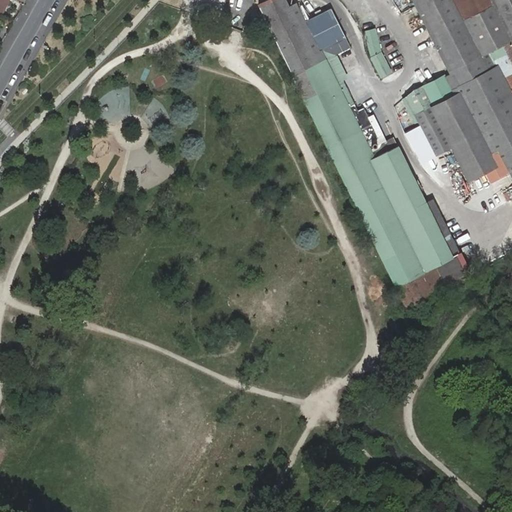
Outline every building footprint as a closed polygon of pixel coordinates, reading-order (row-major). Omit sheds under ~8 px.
[(0,0),(0,15),(2,16),(9,0),(0,0)] [(4,17),(12,0),(9,0),(2,16),(4,17)] [(225,0),(197,0),(194,16),(219,25),(225,0)] [(303,21),(297,8),(295,5),(289,8),(284,0),(274,0),(258,9),(405,311),(431,299),(432,302),(440,298),(438,295),(427,271),(450,260),(423,204),(395,147),(379,155),(372,159),(364,143),(376,137),(365,115),(362,109),(356,111),(353,105),(348,108),(320,52),(346,38),(337,21),(330,8),(312,17),(303,21)] [(511,0),(409,0),(448,76),(511,43),(511,0)] [(374,28),(364,31),(371,57),(380,53),(374,28)] [(350,47),(346,38),(320,52),(348,108),(353,105),(342,81),(346,79),(335,54),(350,47)] [(511,43),(448,76),(404,99),(436,161),(453,152),(468,181),(483,173),(491,169),(496,180),(509,173),(511,178),(511,43)] [(371,57),(380,76),(390,72),(380,53),(371,57)] [(370,112),(365,115),(376,137),(381,134),(370,112)] [(378,144),(379,155),(395,147),(391,138),(378,144)] [(491,169),(483,173),(489,184),(496,180),(491,169)] [(423,204),(450,260),(457,257),(430,200),(423,204)] [(427,271),(438,295),(447,290),(460,280),(450,260),(427,271)]
